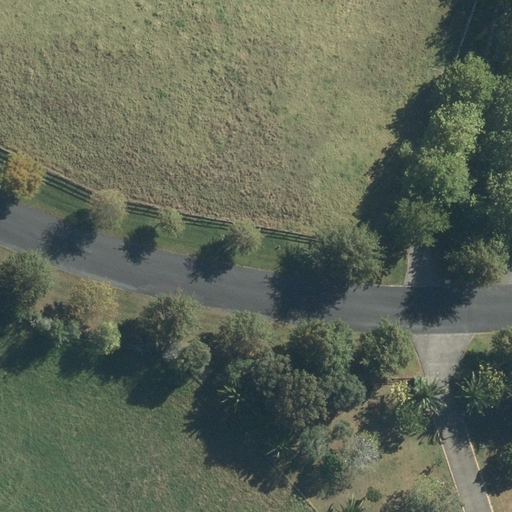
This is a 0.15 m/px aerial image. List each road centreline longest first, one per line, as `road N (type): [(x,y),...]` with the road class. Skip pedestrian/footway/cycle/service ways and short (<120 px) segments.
road 1 (unclassified): [(0,228),(148,287),(410,318),(511,315)]
road 2 (unknown): [(410,318),(461,511)]
road 3 (unknown): [(497,316),(511,117)]
